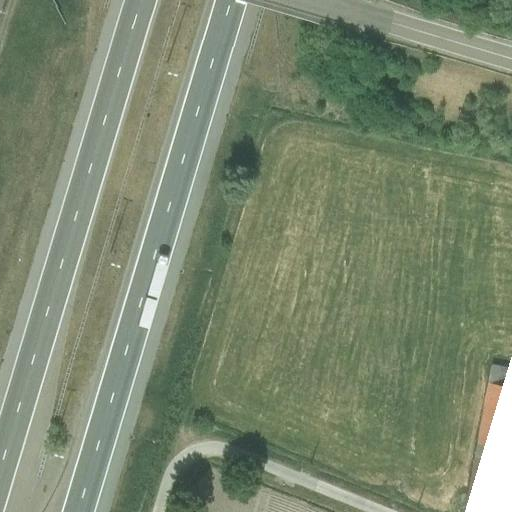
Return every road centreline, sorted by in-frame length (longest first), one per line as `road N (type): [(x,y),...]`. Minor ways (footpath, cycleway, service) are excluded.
road 1 (motorway): [(85,511),(239,0)]
road 2 (motorway): [(136,0),(0,455)]
road 3 (unclassified): [(158,511),(184,455),(206,451),(376,511)]
road 4 (unclassified): [(511,60),(314,0)]
